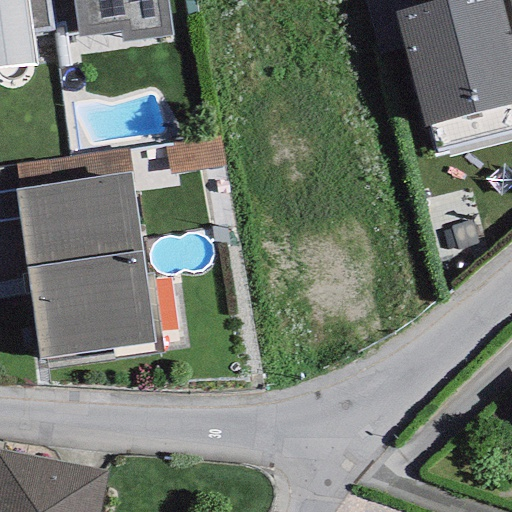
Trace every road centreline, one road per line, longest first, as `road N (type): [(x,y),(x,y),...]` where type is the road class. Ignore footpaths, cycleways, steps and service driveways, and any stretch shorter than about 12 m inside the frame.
road 1 (residential): [(343,427),(0,417)]
road 2 (residential): [(511,281),(343,427)]
